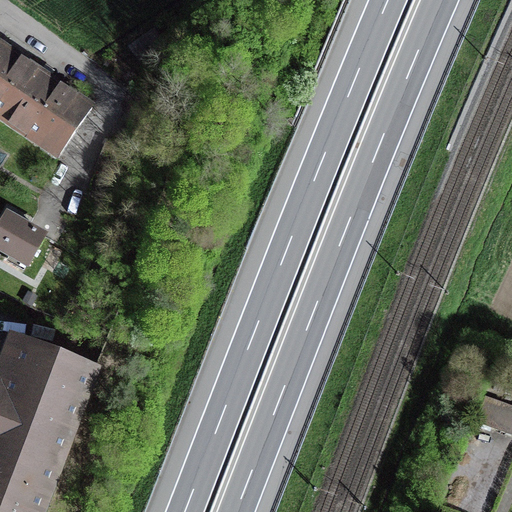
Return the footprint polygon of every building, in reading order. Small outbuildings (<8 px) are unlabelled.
[(92,108),(0,45),(0,117),(58,157),(92,108)] [(95,170),(109,176),(121,148),(107,142),(95,170)] [(44,235),(7,215),(0,228),(0,248),(28,264),(44,235)] [(40,511),(94,371),(22,344),(0,400),(0,511),(40,511)] [(511,407),(486,397),(477,421),(511,434),(511,407)]
